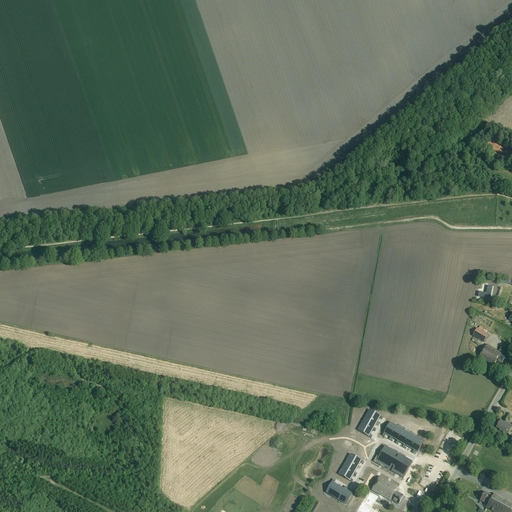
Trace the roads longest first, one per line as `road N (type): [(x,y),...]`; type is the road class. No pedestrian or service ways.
road 1 (track): [(511,228),(451,227),(430,217),(0,265)]
road 2 (track): [(0,249),(372,206)]
road 3 (track): [(372,206),(511,197)]
